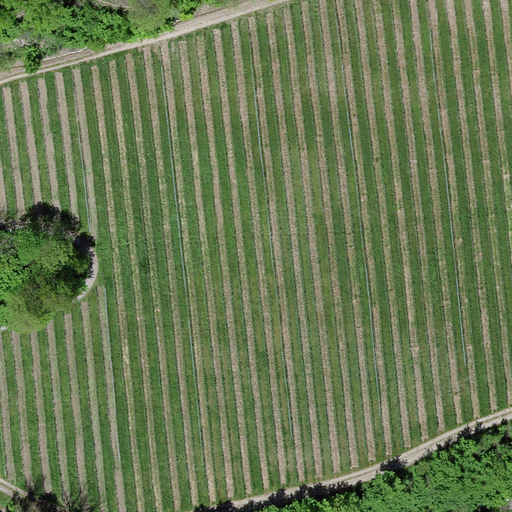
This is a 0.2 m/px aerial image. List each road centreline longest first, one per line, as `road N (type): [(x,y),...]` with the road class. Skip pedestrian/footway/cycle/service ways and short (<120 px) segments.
road 1 (track): [(216,511),(385,469),(511,415)]
road 2 (track): [(0,74),(266,0)]
road 3 (track): [(0,222),(71,236),(91,255),(92,275),(78,294),(0,325)]
